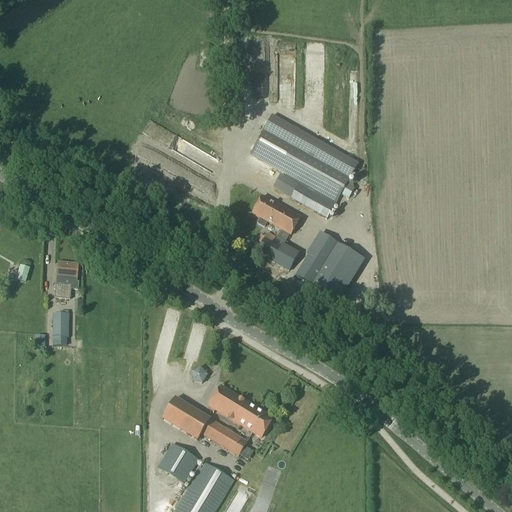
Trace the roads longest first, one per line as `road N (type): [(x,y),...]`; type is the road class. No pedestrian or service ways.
road 1 (tertiary): [(0,176),(319,368),(495,511)]
road 2 (unknown): [(221,312),(224,186),(257,113)]
